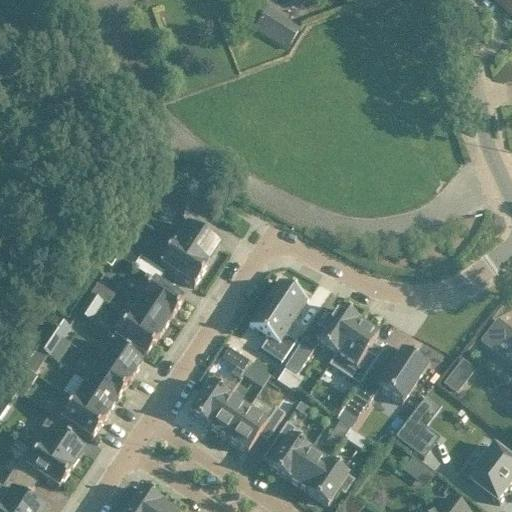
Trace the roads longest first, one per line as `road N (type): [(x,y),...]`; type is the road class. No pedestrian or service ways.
road 1 (residential): [(150,421),(256,262),(275,249),(299,252),(364,287),(425,295),(511,254)]
road 2 (tertiary): [(511,200),(486,138),(453,0)]
road 3 (residential): [(286,511),(150,421)]
